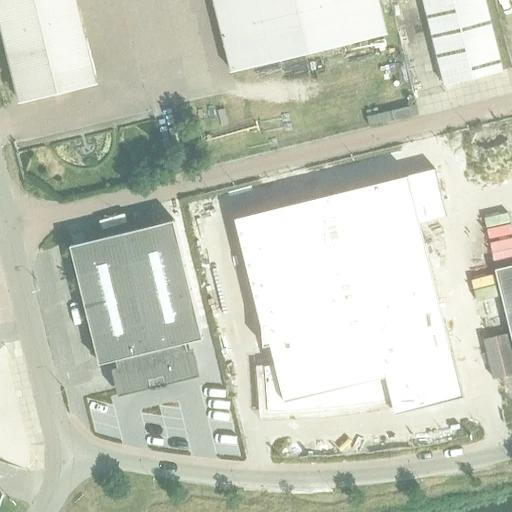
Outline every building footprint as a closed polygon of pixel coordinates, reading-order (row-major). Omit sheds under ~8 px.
[(0,0),(0,21),(20,102),(71,89),(70,83),(96,77),(77,0),(0,0)] [(387,33),(378,0),(213,0),(231,71),(387,33)] [(423,0),(444,85),(503,70),(485,0),(423,0)] [(430,165),(232,218),(260,323),(267,411),(330,408),(392,398),(396,412),(465,393),(452,344),(451,344),(417,219),(442,212),(430,165)] [(70,245),(99,363),(116,359),(122,386),(192,369),(186,342),(202,338),(174,220),(70,245)] [(511,338),(511,264),(495,269),(511,338)]
